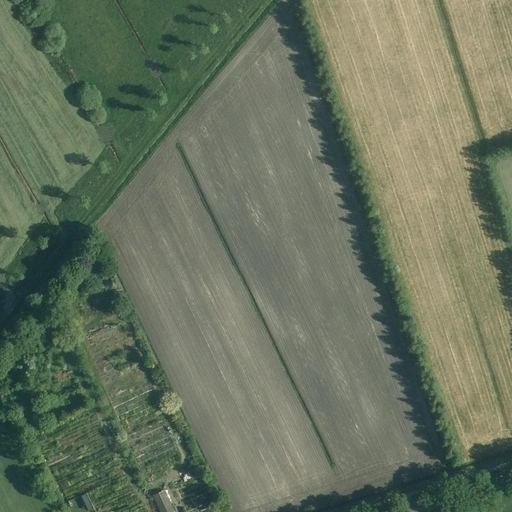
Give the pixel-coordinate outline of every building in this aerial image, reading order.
[(139,458),(140,458),(144,468),(180,453),(171,430),(168,423),(131,438),(139,458)] [(184,482),(192,480),(189,474),(182,476),(184,482)] [(153,495),(160,511),(174,511),(175,511),(165,490),(153,495)] [(207,505),(209,509),(201,511),(220,511),(216,501),(207,505)] [(194,511),(203,507),(202,502),(192,506),(194,511)]
